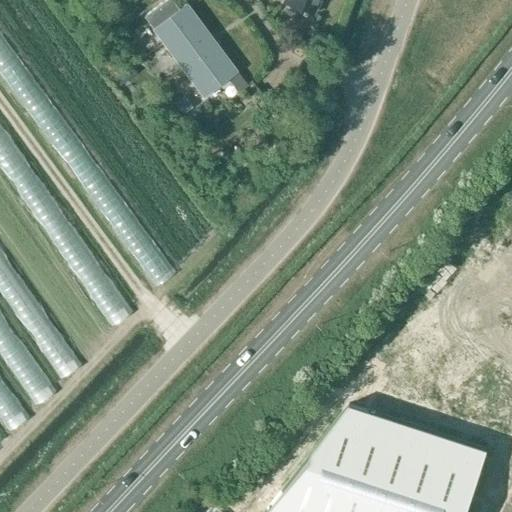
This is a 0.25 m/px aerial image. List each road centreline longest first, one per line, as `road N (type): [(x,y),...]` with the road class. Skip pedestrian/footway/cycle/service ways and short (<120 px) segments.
road 1 (unclassified): [(30,511),(322,197),(360,130),(407,0)]
road 2 (primary): [(108,511),(511,68)]
road 3 (unclassified): [(461,399),(503,511)]
